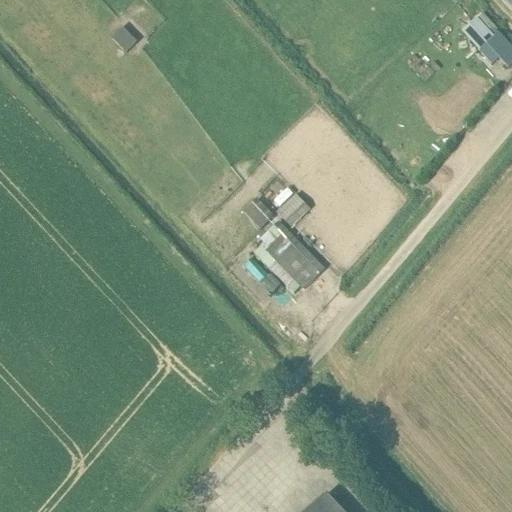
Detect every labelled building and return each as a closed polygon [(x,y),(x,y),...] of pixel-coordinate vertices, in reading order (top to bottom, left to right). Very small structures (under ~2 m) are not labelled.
[(484,14),(476,21),(490,37),(498,30),(484,14)] [(125,56),(137,45),(122,29),(110,40),(125,56)] [(511,64),(511,49),(497,33),(478,50),(492,64),(499,58),(508,68),(511,64)] [(295,195),(276,213),(291,228),(309,211),(306,208),(295,195)] [(274,217),(256,200),(243,214),(260,231),(274,217)] [(320,275),(274,228),(274,227),(258,243),(261,246),(254,254),(273,273),(287,288),(294,294),(301,288),(304,290),(320,275)] [(308,511),(342,511),(327,495),(308,511)]
